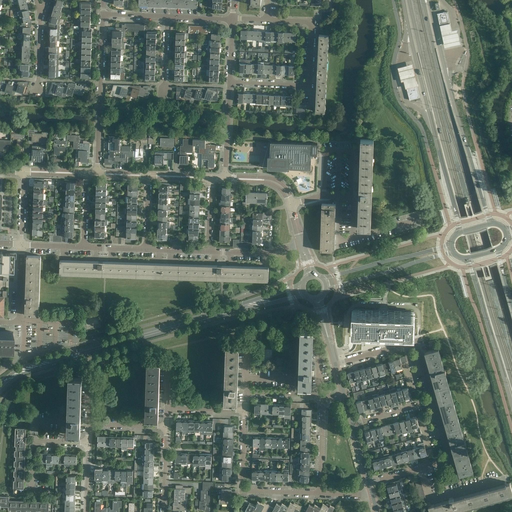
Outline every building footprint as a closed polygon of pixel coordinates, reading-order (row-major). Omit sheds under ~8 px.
[(82,2),(82,8),(91,8),(91,2),(89,2),(89,0),(80,0),(80,2),(82,2)] [(209,2),(209,8),(213,8),(217,8),(217,11),(221,11),(221,8),(222,8),(222,2),(213,2),(209,2)] [(29,15),(28,9),(21,11),(20,11),(18,11),(19,17),(22,17),(29,15)] [(59,18),(60,12),(53,10),(51,16),(59,18)] [(447,12),(448,12),(448,11),(437,14),(438,14),(440,25),(440,26),(440,25),(450,23),(450,24),(450,23),(447,12)] [(30,21),(29,15),(22,17),(23,23),(21,23),(21,25),(24,25),(31,24),(31,21),(30,21)] [(61,19),(59,18),(51,16),(50,22),(49,22),(49,25),(59,27),(60,27),(60,25),(59,25),(61,19)] [(71,26),(71,29),(79,30),(80,30),(81,30),(82,26),(90,26),(90,20),(81,20),(81,26),(79,26),(71,26)] [(452,30),(450,24),(450,23),(440,25),(440,26),(445,47),(461,43),(457,29),(452,30)] [(31,28),(31,24),(24,25),(21,25),(21,27),(22,27),(22,33),(30,34),(30,28),(31,28)] [(60,35),(60,27),(59,27),(49,25),(49,28),(50,28),(50,34),(57,35),(60,35)] [(147,32),(148,28),(148,25),(135,25),(134,31),(134,33),(138,33),(147,34),(147,32)] [(90,30),(90,26),(82,26),(81,30),(80,30),(80,35),(83,35),(92,36),(92,30),(90,30)] [(325,112),(328,48),(329,35),(319,34),(315,112),(325,112)] [(412,64),(398,67),(401,82),(403,81),(405,88),(406,88),(407,88),(416,86),(417,85),(418,85),(412,64)] [(13,85),(14,83),(14,81),(8,81),(8,84),(4,82),(3,85),(1,90),(0,93),(3,94),(4,91),(10,93),(11,93),(12,91),(11,91),(13,85)] [(28,82),(22,82),(19,82),(18,84),(14,83),(13,85),(11,91),(12,91),(11,93),(14,94),(15,92),(21,94),(24,95),(28,95),(28,82)] [(63,92),(64,87),(65,84),(65,83),(60,83),(59,85),(55,84),(55,83),(52,83),(48,94),(52,95),(53,92),(62,95),(63,93),(63,92)] [(65,84),(64,87),(63,92),(63,93),(72,95),(73,96),(73,93),(75,87),(73,87),(72,87),(73,84),(70,83),(69,86),(65,85),(65,84)] [(75,85),(75,87),(73,93),(83,96),(84,91),(87,92),(89,86),(86,85),(85,88),(83,87),(84,84),(81,84),(80,86),(76,85),(75,85)] [(127,95),(129,89),(130,86),(114,85),(112,90),(114,91),(113,95),(122,98),(123,96),(126,97),(127,97),(127,95)] [(407,88),(406,88),(406,89),(407,89),(410,99),(409,100),(420,98),(420,97),(419,97),(417,86),(417,85),(416,86),(407,88)] [(126,100),(126,101),(129,101),(130,100),(131,96),(137,97),(137,98),(138,95),(139,89),(140,87),(140,86),(135,86),(133,86),(130,86),(129,89),(127,95),(127,97),(126,100)] [(140,87),(139,89),(138,95),(147,98),(148,94),(149,94),(149,93),(152,94),(154,88),(151,87),(151,86),(145,86),(144,88),(143,88),(140,87)] [(191,97),(193,92),(192,91),(193,89),(193,88),(188,87),(187,90),(183,89),(183,87),(177,87),(176,99),(180,99),(181,97),(190,99),(190,100),(191,97)] [(201,97),(203,92),(204,89),(204,88),(193,88),(193,89),(192,91),(193,92),(191,97),(200,100),(201,100),(201,97)] [(211,99),(217,99),(218,95),(218,88),(209,88),(209,91),(204,89),(203,92),(201,97),(204,98),(208,100),(209,99),(211,100),(211,99)] [(28,129),(28,136),(32,136),(32,140),(32,141),(35,141),(35,140),(37,140),(37,142),(46,142),(46,134),(46,132),(42,132),(42,134),(37,134),(35,134),(33,134),(33,133),(34,132),(34,130),(28,129)] [(23,133),(15,133),(10,133),(10,136),(10,139),(17,139),(16,151),(14,151),(14,157),(23,158),(23,151),(22,151),(22,147),(23,133)] [(73,149),(76,149),(79,149),(79,143),(80,135),(67,135),(67,140),(69,140),(69,141),(70,141),(70,140),(73,141),(73,149)] [(121,153),(121,146),(122,137),(118,137),(115,136),(114,136),(111,136),(109,136),(109,138),(108,138),(108,140),(109,140),(109,142),(110,142),(111,142),(115,142),(115,150),(110,150),(110,155),(108,155),(108,159),(112,159),(112,163),(115,163),(115,164),(115,156),(115,153),(120,153),(121,153)] [(131,137),(131,143),(133,143),(134,143),(137,143),(137,151),(133,151),(133,156),(133,157),(137,157),(143,157),(143,152),(143,144),(148,144),(148,138),(143,138),(131,137)] [(173,146),(174,146),(174,139),(167,138),(167,139),(161,139),(161,138),(161,146),(167,146),(167,145),(173,146)] [(8,146),(10,146),(10,140),(0,139),(0,156),(3,157),(3,146),(7,146),(8,146)] [(193,152),(193,145),(193,139),(183,139),(183,146),(180,146),(180,164),(188,164),(188,156),(186,156),(186,153),(187,153),(187,152),(193,152)] [(205,140),(193,139),(193,145),(197,145),(199,145),(199,146),(199,153),(202,154),(202,153),(205,153),(205,148),(209,148),(209,145),(205,145),(205,140)] [(356,191),(356,196),(358,196),(357,228),(370,229),(373,139),(360,139),(359,191),(356,191)] [(54,150),(54,160),(54,162),(60,162),(60,151),(67,151),(67,142),(54,141),(54,149),(54,150)] [(268,156),(267,169),(289,170),(289,168),(310,169),(311,159),(311,154),(317,155),(317,144),(317,143),(311,143),(271,142),(270,151),(270,156),(269,156),(268,156)] [(90,144),(83,144),(83,143),(79,143),(79,149),(76,149),(76,154),(78,154),(78,155),(79,155),(79,154),(83,154),(82,163),(88,163),(89,147),(90,144)] [(45,146),(32,145),(31,161),(42,162),(42,153),(41,153),(41,151),(45,151),(45,146)] [(115,158),(115,164),(117,164),(118,164),(118,161),(120,161),(120,164),(126,165),(127,156),(131,156),(131,157),(132,157),(132,156),(133,156),(133,151),(130,151),(131,147),(121,146),(121,153),(120,153),(119,156),(116,156),(116,158),(115,158)] [(209,148),(205,148),(205,153),(202,153),(202,154),(202,159),(208,159),(208,167),(214,168),(214,167),(215,167),(215,164),(214,164),(215,154),(209,153),(209,151),(216,151),(216,148),(209,148)] [(155,152),(154,165),(163,166),(164,159),(173,159),(173,153),(155,152)] [(256,203),(257,192),(256,192),(256,193),(254,193),(252,193),(252,192),(246,192),(246,200),(243,200),(243,207),(246,207),(246,202),(246,201),(250,202),(256,203)] [(257,192),(256,203),(263,203),(263,202),(266,202),(266,203),(267,203),(267,193),(261,193),(260,193),(257,193),(257,192)] [(336,204),(322,203),(320,251),(334,251),(336,204)] [(0,271),(6,272),(13,272),(14,272),(15,254),(3,253),(3,252),(0,252),(0,271)] [(41,259),(41,256),(27,255),(25,315),(39,316),(41,259)] [(60,260),(60,274),(224,280),(268,281),(268,267),(226,266),(226,264),(224,264),(219,264),(219,265),(107,262),(107,260),(100,260),(100,261),(60,260)] [(344,313),(343,337),(407,339),(407,334),(417,334),(418,303),(356,301),(344,313)] [(298,387),(311,388),(312,376),(314,376),(314,375),(312,375),(312,371),(314,371),(312,370),(313,331),(300,330),(298,387)] [(12,332),(0,331),(0,347),(11,348),(12,338),(12,332)] [(240,386),(238,386),(239,346),(226,345),(224,402),(237,403),(237,391),(240,391),(240,386)] [(438,349),(424,352),(429,370),(430,374),(451,448),(452,452),(453,452),(459,476),(473,472),(465,444),(466,444),(465,441),(464,441),(445,372),(446,372),(445,369),(444,369),(438,349)] [(394,360),(396,370),(402,368),(401,363),(400,359),(394,361),(394,360)] [(394,361),(388,362),(391,371),(391,374),(392,373),(397,372),(396,370),(394,360),(394,361)] [(145,418),(145,419),(158,419),(159,407),(161,407),(161,402),(159,402),(160,362),(151,361),(147,361),(146,407),(145,418)] [(388,362),(382,364),(385,373),(391,371),(388,362)] [(380,365),(377,365),(379,374),(385,373),(382,364),(380,365)] [(377,365),(371,367),(373,376),(379,374),(377,365)] [(371,367),(365,369),(368,378),(368,380),(374,378),(373,376),(371,367)] [(365,369),(359,370),(362,379),(367,378),(368,378),(365,369)] [(359,370),(353,372),(356,381),(362,379),(359,370)] [(348,373),(347,373),(350,383),(356,381),(353,372),(348,374),(348,373)] [(83,418),(81,418),(82,378),(69,377),(69,378),(67,434),(67,435),(80,435),(81,423),(83,423),(83,418)] [(402,389),(402,390),(405,399),(405,398),(410,397),(411,397),(409,392),(408,388),(407,388),(402,389)] [(396,391),(399,400),(404,399),(405,399),(402,390),(396,391)] [(391,393),(390,393),(393,402),(399,400),(396,391),(391,393)] [(385,394),(387,403),(393,402),(390,393),(385,394)] [(373,396),(373,398),(376,407),(381,405),(379,396),(378,394),(373,395),(373,396)] [(385,394),(379,396),(381,405),(387,403),(385,394)] [(367,399),(370,408),(376,407),(373,398),(367,399)] [(362,401),(364,410),(370,408),(367,399),(362,401)] [(356,402),(355,402),(358,412),(364,410),(362,401),(357,402),(356,403),(356,402)] [(416,417),(410,419),(413,428),(418,426),(419,426),(418,422),(416,417)] [(410,419),(404,420),(407,429),(408,432),(414,431),(413,428),(410,419)] [(404,420),(399,422),(401,431),(402,431),(407,429),(404,420)] [(399,422),(393,424),(395,433),(396,435),(402,433),(401,431),(399,422)] [(393,424),(387,425),(390,434),(395,433),(393,424)] [(387,425),(381,427),(384,436),(390,434),(387,425)] [(381,427),(376,429),(378,437),(379,441),(385,440),(384,436),(381,427)] [(370,430),(372,439),(378,437),(376,429),(370,430)] [(364,431),(364,432),(366,441),(367,444),(373,443),(372,439),(370,430),(364,432),(364,431)] [(25,453),(25,451),(25,446),(25,444),(25,443),(25,439),(26,438),(20,438),(15,438),(15,443),(15,448),(15,453),(25,454),(25,453)] [(418,445),(417,445),(418,448),(421,457),(427,455),(426,451),(424,446),(424,443),(423,443),(418,445)] [(418,448),(413,449),(415,459),(415,458),(421,457),(418,448)] [(412,449),(407,451),(409,460),(415,458),(415,459),(413,449),(412,449)] [(407,451),(401,453),(403,462),(409,460),(407,451)] [(24,469),(25,466),(25,464),(25,463),(25,461),(25,456),(25,454),(15,453),(15,458),(14,463),(14,468),(24,469)] [(395,454),(398,464),(403,462),(401,453),(395,454)] [(395,454),(389,456),(392,465),(398,464),(395,454)] [(389,456),(384,457),(386,466),(392,465),(389,456)] [(379,459),(378,459),(380,468),(381,468),(380,468),(386,466),(384,457),(379,459)] [(372,460),(375,470),(380,468),(378,459),(372,461),(372,460),(372,461),(372,460)] [(24,483),(24,481),(24,479),(24,476),(24,474),(24,473),(24,471),(24,469),(14,468),(14,473),(14,477),(14,483),(24,484),(24,483)] [(390,485),(387,486),(388,488),(389,491),(398,489),(402,488),(399,480),(394,482),(390,483),(390,485)] [(195,501),(195,505),(199,505),(199,509),(205,509),(205,511),(209,511),(210,508),(209,508),(210,484),(213,484),(213,482),(203,482),(202,490),(204,490),(204,493),(201,493),(201,501),(195,501)] [(225,484),(223,483),(216,483),(215,488),(221,489),(221,495),(219,495),(219,504),(222,504),(227,504),(227,499),(231,499),(231,489),(224,489),(224,488),(224,484),(225,484)] [(433,504),(428,506),(429,511),(449,511),(511,494),(511,490),(510,483),(509,483),(507,484),(505,484),(453,499),(449,500),(433,504)] [(174,489),(174,490),(174,500),(175,500),(175,503),(173,502),(173,510),(180,510),(180,509),(184,509),(185,509),(185,494),(191,494),(191,488),(190,488),(188,488),(185,488),(185,487),(183,487),(183,485),(176,485),(176,486),(176,488),(176,489),(174,489)] [(389,492),(391,497),(399,495),(398,489),(389,491),(389,492)] [(399,495),(391,497),(392,503),(401,501),(399,495)] [(33,511),(34,501),(19,501),(19,511),(33,511)] [(49,511),(49,502),(34,501),(33,511),(49,511)] [(110,508),(107,508),(106,511),(118,511),(119,507),(121,507),(121,501),(113,501),(113,510),(110,510),(110,508)] [(255,505),(252,511),(260,511),(268,511),(271,507),(269,506),(269,505),(265,503),(264,505),(261,503),(260,503),(257,501),(255,505)] [(392,503),(394,509),(403,506),(401,501),(392,503)] [(106,511),(107,508),(104,508),(104,509),(101,509),(101,502),(95,502),(94,511),(106,511)] [(244,502),(239,511),(240,511),(252,511),(255,505),(249,502),(248,504),(244,502)] [(152,511),(153,504),(147,503),(147,508),(144,508),(143,511),(152,511)] [(271,507),(268,511),(285,511),(288,507),(282,503),(281,505),(277,503),(276,503),(274,508),(271,507)] [(288,507),(285,511),(298,511),(302,506),(297,504),(296,506),(293,504),(290,503),(288,507)]
